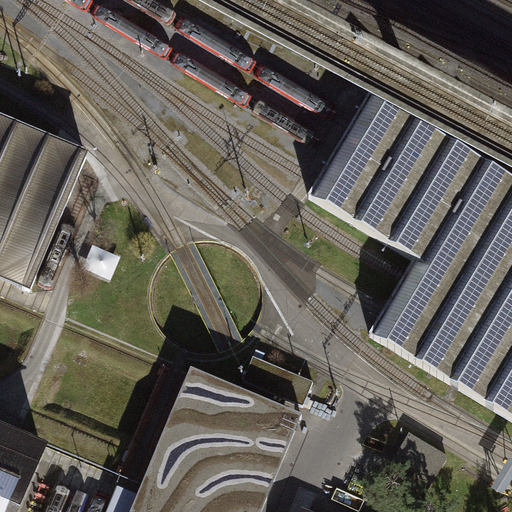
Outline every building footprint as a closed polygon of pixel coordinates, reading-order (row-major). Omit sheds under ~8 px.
[(511,179),(369,94),(350,126),(333,155),(316,182),(306,199),(415,265),(406,279),(387,312),(372,336),(511,419),(511,179)] [(0,511),(17,511),(43,453),(18,442),(0,434),(0,280),(8,284),(30,293),(87,158),(0,122),(0,511)] [(253,358),(243,383),(303,408),(314,383),(253,358)] [(262,511),(302,418),(191,371),(132,511),(262,511)] [(424,496),(447,458),(415,439),(392,477),(424,496)] [(133,511),(140,497),(118,488),(108,511),(133,511)]
